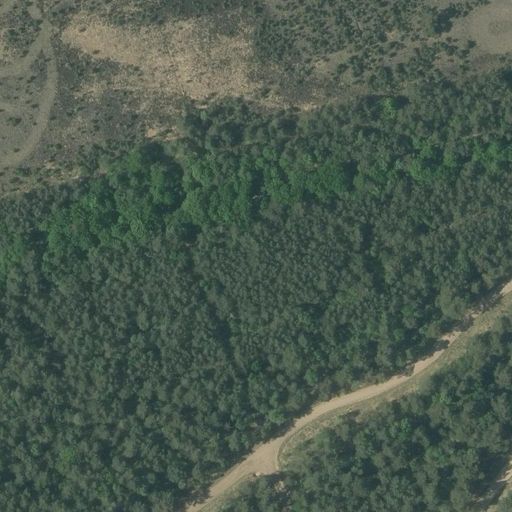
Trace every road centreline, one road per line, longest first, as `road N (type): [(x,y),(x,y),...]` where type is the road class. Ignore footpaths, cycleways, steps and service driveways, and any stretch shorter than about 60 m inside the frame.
road 1 (track): [(0,237),(511,127)]
road 2 (track): [(511,283),(425,362),(300,419),(185,511)]
